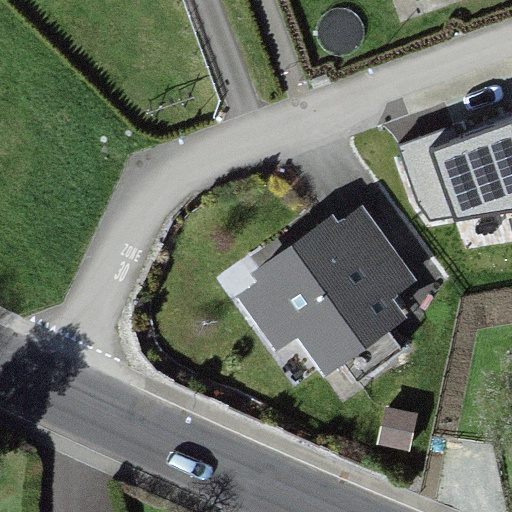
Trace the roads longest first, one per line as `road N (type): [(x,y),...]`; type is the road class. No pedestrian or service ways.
road 1 (residential): [(56,394),(157,184),(197,157),(511,40)]
road 2 (primary): [(308,511),(56,394)]
